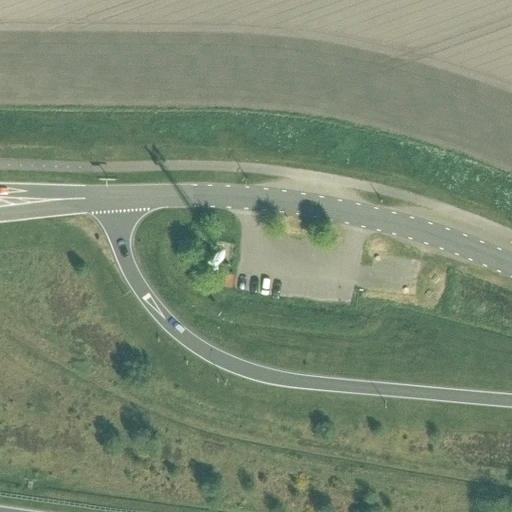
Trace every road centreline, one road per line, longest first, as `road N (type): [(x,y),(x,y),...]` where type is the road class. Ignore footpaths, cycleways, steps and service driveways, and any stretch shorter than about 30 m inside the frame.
road 1 (trunk): [(511,401),(242,373),(187,344),(154,311),(127,269),(112,197)]
road 2 (tertiary): [(511,264),(378,222),(256,199),(112,197)]
